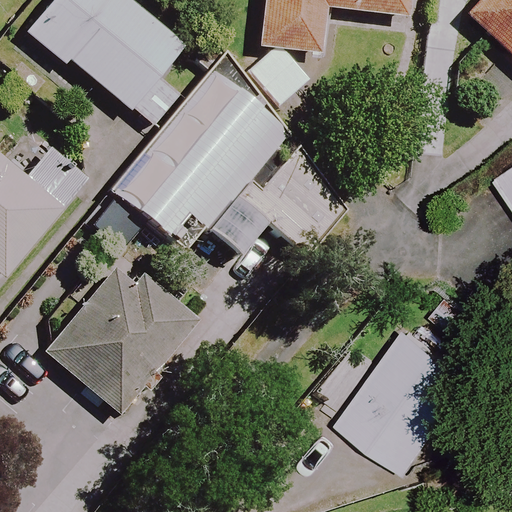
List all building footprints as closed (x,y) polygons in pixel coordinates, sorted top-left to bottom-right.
[(111,0),(48,0),(15,41),(57,75),(62,69),(143,137),(172,102),(150,83),(175,52),(111,0)] [(260,0),(255,51),(317,57),(322,11),(405,19),(406,0),(260,0)] [(511,0),(478,0),(457,23),(511,73),(511,0)] [(220,58),(103,199),(178,261),(227,201),(288,252),(327,204),(220,58)] [(308,78),(292,61),(261,59),(242,76),(273,110),(308,78)] [(0,278),(78,185),(36,150),(11,181),(0,172),(0,278)] [(511,163),(489,178),(511,212),(511,163)] [(35,362),(111,423),(135,393),(143,400),(158,381),(150,374),(187,329),(186,328),(111,268),(35,362)] [(471,378),(404,329),(334,424),(401,473),(471,378)]
